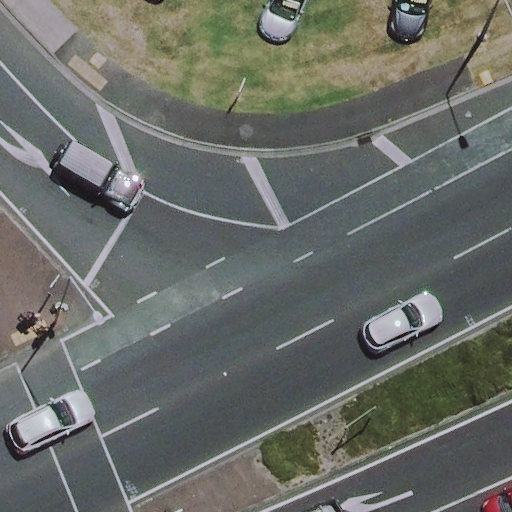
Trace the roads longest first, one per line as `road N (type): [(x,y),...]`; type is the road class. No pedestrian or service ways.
road 1 (primary): [(0,125),(125,229),(341,321)]
road 2 (primary): [(0,484),(341,321)]
road 3 (primary): [(341,321),(511,231)]
